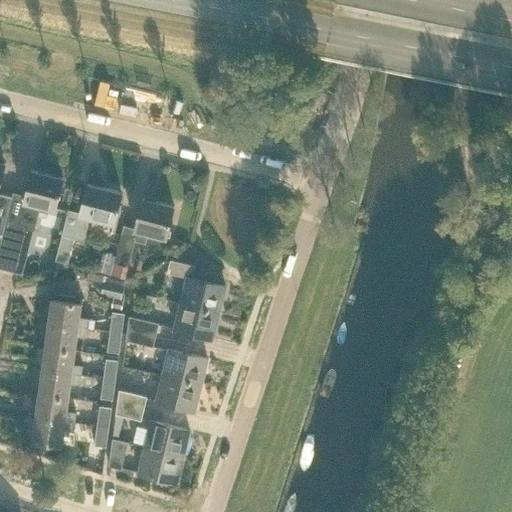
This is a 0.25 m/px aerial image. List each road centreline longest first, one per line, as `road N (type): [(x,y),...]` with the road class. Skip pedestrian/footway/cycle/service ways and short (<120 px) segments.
road 1 (unclassified): [(211,511),(323,182)]
road 2 (secondary): [(173,0),(511,67)]
road 3 (unclassified): [(323,182),(0,97)]
road 4 (unclassified): [(323,182),(375,0)]
